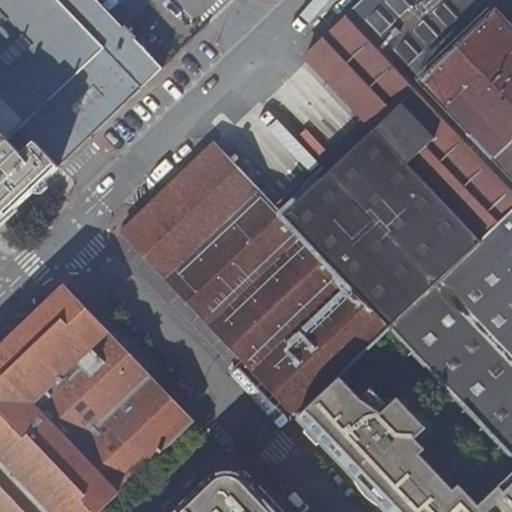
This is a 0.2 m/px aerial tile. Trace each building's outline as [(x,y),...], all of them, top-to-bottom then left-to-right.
[(0,0),(0,122),(26,150),(41,136),(65,162),(165,66),(142,43),(146,41),(132,27),(129,29),(102,0),(0,0)] [(511,24),(489,0),(367,0),(357,10),(511,178),(511,24)] [(511,212),(511,178),(357,10),(308,56),(368,122),(347,143),(282,206),(220,140),(124,230),(300,415),(341,375),(393,328),(460,263),(511,212)] [(47,147),(63,164),(65,162),(41,136),(26,150),(0,122),(0,219),(7,213),(9,215),(51,175),(35,158),(47,147)] [(511,317),(511,212),(460,263),(511,317)] [(511,317),(460,263),(393,328),(511,453),(511,317)] [(160,384),(66,286),(0,347),(0,511),(98,511),(195,420),(160,384)] [(511,511),(511,482),(507,488),(501,484),(480,502),(461,482),(454,488),(421,453),(425,448),(414,437),(426,426),(398,396),(387,404),(371,386),(360,395),(341,375),(300,415),(359,477),(391,511),(511,511)] [(282,511),(251,479),(243,471),(221,471),(178,511),(282,511)] [(507,488),(511,482),(511,473),(501,484),(507,488)]
